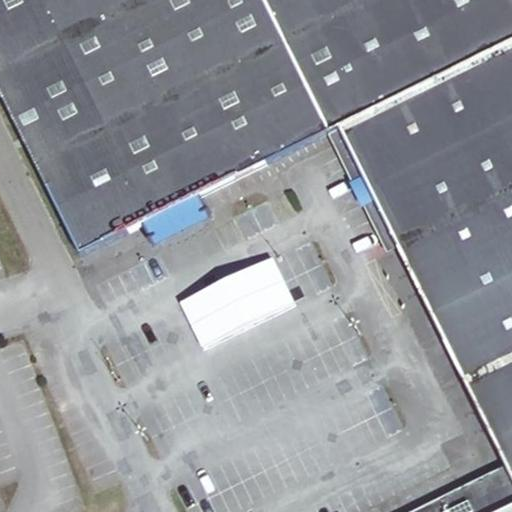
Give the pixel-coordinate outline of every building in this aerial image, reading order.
[(511,0),(0,0),(0,97),(81,259),(124,239),(129,236),(185,208),(191,206),(331,137),(343,131),(511,48),(511,0)] [(511,511),(511,48),(343,131),(402,251),(509,469),(421,511),(511,511)] [(402,251),(343,131),(331,137),(388,257),(402,251)] [(135,262),(202,229),(191,206),(185,208),(192,224),(136,250),(129,236),(124,239),(135,262)] [(218,348),(288,316),(266,268),(196,300),(218,348)]
